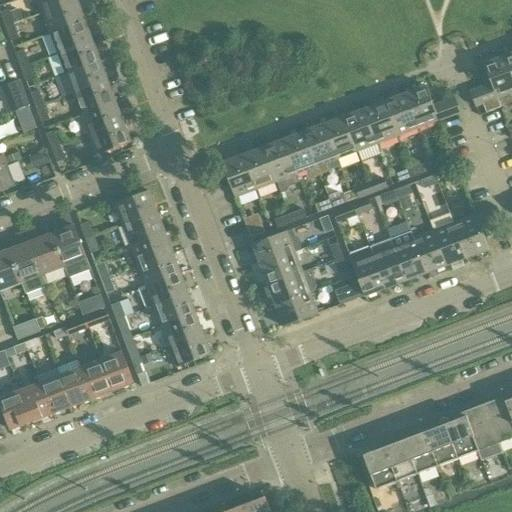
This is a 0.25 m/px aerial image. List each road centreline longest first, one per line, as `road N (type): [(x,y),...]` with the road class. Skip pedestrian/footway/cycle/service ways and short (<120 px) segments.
road 1 (residential): [(0,471),(260,372)]
road 2 (residential): [(260,372),(511,277)]
road 3 (residential): [(291,456),(511,372)]
road 4 (residential): [(260,372),(178,158)]
road 5 (residential): [(178,158),(0,228)]
road 6 (residential): [(178,158),(118,0)]
road 7 (residential): [(149,511),(291,456)]
